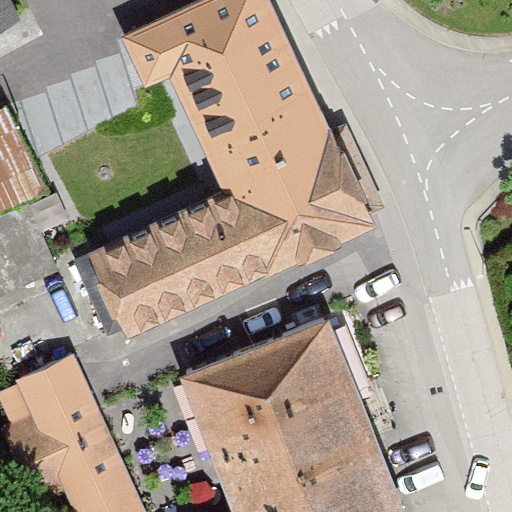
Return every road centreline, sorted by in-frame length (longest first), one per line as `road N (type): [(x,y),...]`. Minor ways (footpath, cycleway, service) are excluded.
road 1 (tertiary): [(414,155),(511,508)]
road 2 (tertiary): [(334,0),(414,155)]
road 3 (unknown): [(0,76),(140,0)]
